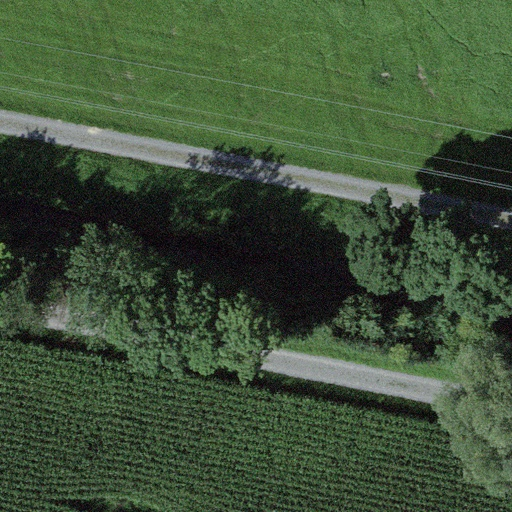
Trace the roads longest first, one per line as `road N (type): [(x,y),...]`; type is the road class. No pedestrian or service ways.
road 1 (track): [(0,308),(511,409)]
road 2 (track): [(0,133),(511,230)]
